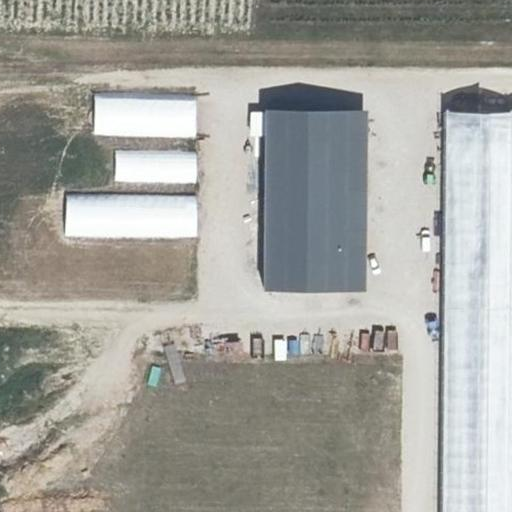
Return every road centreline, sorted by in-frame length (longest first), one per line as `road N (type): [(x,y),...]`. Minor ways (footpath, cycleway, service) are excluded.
road 1 (track): [(0,78),(511,84)]
road 2 (track): [(430,84),(417,511)]
